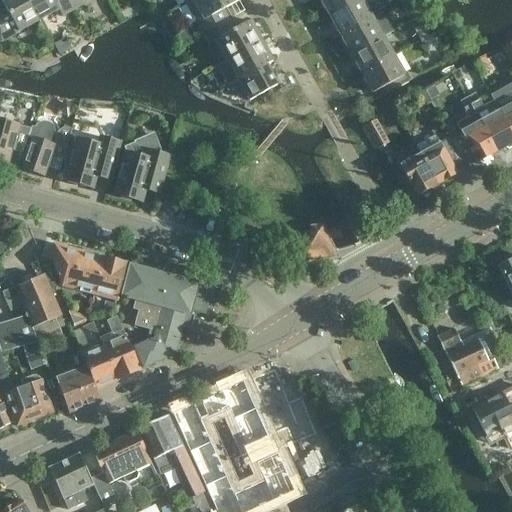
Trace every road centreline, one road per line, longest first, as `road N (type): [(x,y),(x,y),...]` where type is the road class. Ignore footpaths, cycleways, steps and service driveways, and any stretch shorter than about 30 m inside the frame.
road 1 (tertiary): [(301,318),(264,280),(212,254),(0,193)]
road 2 (tertiary): [(15,458),(233,359),(301,318)]
road 3 (residential): [(411,511),(301,318)]
road 4 (residential): [(389,267),(490,462)]
road 5 (tertiary): [(389,267),(511,200)]
